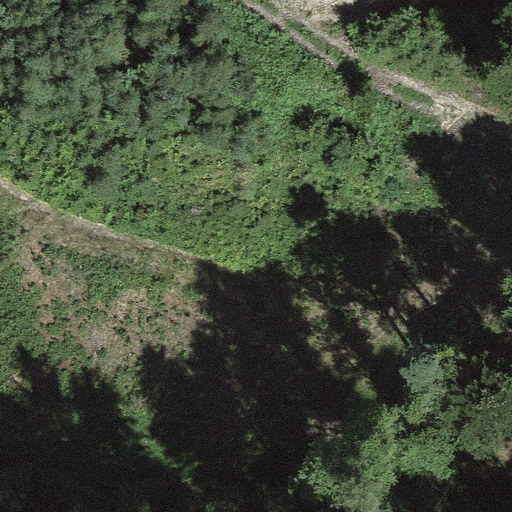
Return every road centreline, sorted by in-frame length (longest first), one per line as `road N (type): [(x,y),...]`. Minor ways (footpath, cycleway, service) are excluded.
road 1 (track): [(400,335),(203,280),(21,212),(0,193)]
road 2 (track): [(511,131),(295,29),(265,0)]
